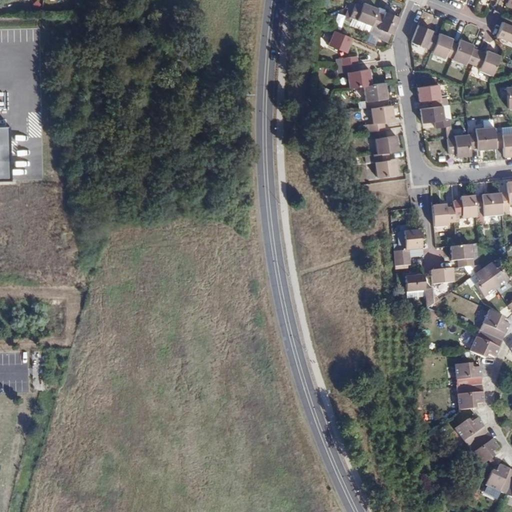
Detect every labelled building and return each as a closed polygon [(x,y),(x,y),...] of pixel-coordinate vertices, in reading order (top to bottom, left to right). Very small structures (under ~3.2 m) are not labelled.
[(511,0),(499,0),(498,4),(504,6),(503,8),(511,12),(511,0)] [(39,7),(35,3),(30,8),(34,12),(39,7)] [(355,3),(352,10),(350,17),(370,26),(376,11),(377,9),(363,3),(362,6),(355,3)] [(376,11),(370,26),(369,29),(377,33),(376,36),(389,41),(398,17),(385,11),(383,13),(376,11)] [(511,26),(503,22),(497,37),(511,42),(511,26)] [(417,25),(410,42),(432,51),(438,36),(431,34),(432,31),(417,25)] [(351,38),(334,30),(328,45),(345,52),(351,38)] [(438,36),(432,51),(431,54),(443,59),(445,56),(452,59),(458,45),(451,42),(451,39),(439,34),(438,36)] [(465,63),(473,65),(479,50),(472,47),(472,45),(459,40),(458,45),(452,59),(451,60),(464,65),(465,63)] [(478,71),(492,77),(500,56),(486,51),(484,53),(479,50),(473,65),(478,68),(478,71)] [(339,63),(340,70),(354,68),(355,68),(354,61),(339,63)] [(345,76),(347,92),(360,91),(368,89),(366,73),(356,75),(355,68),(354,68),(340,70),(341,77),(345,76)] [(441,106),(447,105),(446,97),(440,98),(438,84),(417,86),(419,101),(430,100),(431,107),(441,106)] [(368,89),(360,91),(363,113),(367,112),(379,111),(378,103),(384,102),(382,87),(368,89)] [(420,109),(422,122),(433,121),(434,128),(445,127),(450,127),(450,118),(442,119),(441,106),(431,107),(420,109)] [(388,109),(379,111),(367,112),(369,128),(366,128),(367,135),(383,133),(382,126),(391,125),(388,109)] [(494,133),(494,126),(475,128),(475,133),(468,134),(469,149),(476,148),(477,150),(495,148),(494,133)] [(0,180),(8,181),(5,127),(0,127),(0,180)] [(494,133),(495,148),(503,148),(503,156),(511,155),(511,133),(501,134),(501,132),(494,133)] [(383,133),(367,135),(368,143),(372,142),(374,158),(386,156),(395,154),(393,139),(384,140),(383,133)] [(470,155),(469,149),(468,134),(453,135),(454,137),(451,137),(446,138),(448,154),(455,154),(455,157),(470,155)] [(374,181),(395,178),(393,162),(387,163),(386,156),(374,158),(370,158),(374,181)] [(508,205),(511,205),(511,182),(506,183),(507,193),(499,194),(501,210),(509,210),(508,205)] [(483,217),(502,216),(501,210),(499,194),(481,195),(481,196),(474,197),(475,213),(483,212),(483,217)] [(476,218),(475,213),(474,197),(474,196),(460,197),(460,200),(452,201),(453,207),(454,217),(461,217),(461,219),(476,218)] [(455,223),(454,217),(453,207),(446,208),(445,205),(432,206),(434,228),(447,227),(447,224),(455,223)] [(403,255),(392,256),(393,263),(408,262),(407,255),(419,254),(418,236),(417,236),(402,237),(403,255)] [(457,261),(458,267),(471,266),(473,266),(471,245),(457,246),(449,247),(451,261),(457,261)] [(408,262),(393,263),(393,271),(408,270),(408,262)] [(479,273),(493,293),(505,284),(496,271),(493,273),(488,267),(479,273)] [(445,268),(430,270),(431,284),(453,283),(451,268),(445,268)] [(479,273),(470,279),(475,286),(472,288),(481,301),(493,293),(479,273)] [(406,292),(425,291),(424,289),(423,275),(405,276),(406,292)] [(424,289),(425,291),(426,309),(429,307),(434,304),(432,289),(424,289)] [(485,315),(475,335),(498,345),(505,329),(498,326),(500,322),(485,315)] [(498,345),(475,335),(466,356),(478,361),(481,363),(482,360),(485,359),(490,361),(498,345)] [(455,364),(457,387),(481,385),(480,367),(471,367),(471,363),(455,364)] [(481,385),(457,387),(459,409),(475,408),(475,403),(483,403),(481,385)] [(454,428),(467,447),(487,432),(477,418),(470,422),(468,419),(454,428)] [(480,465),(495,455),(492,451),(497,447),(487,432),(467,447),(480,465)] [(511,479),(511,469),(499,464),(496,471),(492,469),(485,485),(505,494),(511,479)]
